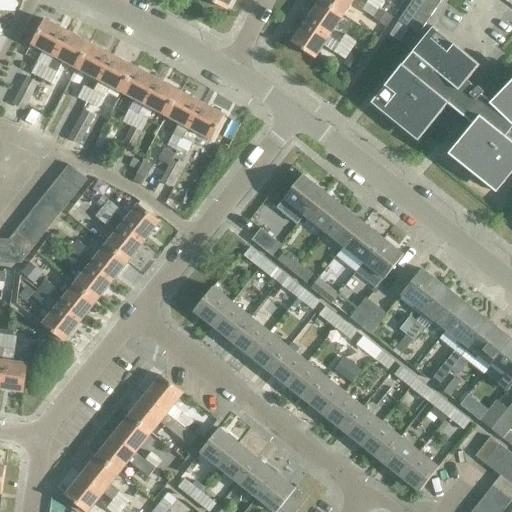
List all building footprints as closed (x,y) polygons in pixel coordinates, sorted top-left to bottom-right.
[(205,0),(227,11),(232,0),(205,0)] [(321,0),(320,0),(306,21),(329,37),(344,15),(321,0)] [(321,0),(344,15),(354,0),(321,0)] [(367,0),(367,1),(379,8),(384,0),(367,0)] [(417,35),(440,0),(411,0),(397,21),(417,35)] [(379,8),(367,1),(362,9),(373,17),(379,8)] [(379,9),(373,18),(385,27),(392,17),(379,9)] [(44,20),(31,46),(43,52),(37,63),(48,69),(67,33),(44,20)] [(306,21),(291,43),(311,57),(314,59),(324,45),(333,52),(339,43),(329,37),(306,21)] [(402,66),(377,96),(378,97),(388,105),(382,112),(382,111),(381,112),(407,134),(408,133),(408,132),(413,125),(423,133),(423,134),(424,135),(448,104),(461,114),(461,113),(474,124),(449,155),(496,193),(511,172),(511,81),(490,104),(482,95),(484,93),(478,87),(476,89),(467,81),(479,66),(432,28),(411,54),(402,66)] [(42,81),(43,82),(50,85),(62,62),(76,70),(90,44),(67,33),(48,69),(42,81)] [(345,34),(339,43),(350,51),(356,42),(345,34)] [(350,51),(339,43),(333,52),(345,59),(350,51)] [(90,44),(76,70),(98,82),(112,56),(90,44)] [(351,51),(343,63),(352,69),(360,57),(351,51)] [(98,82),(93,93),(86,105),(95,109),(101,97),(103,98),(109,87),(121,94),(134,68),(112,56),(98,82)] [(42,81),(48,69),(37,63),(31,75),(42,81)] [(121,94),(133,100),(121,123),(131,128),(143,105),(156,80),(134,68),(121,94)] [(25,78),(10,105),(22,112),(37,85),(25,78)] [(143,105),(131,128),(118,153),(127,158),(152,110),(165,117),(179,92),(156,80),(143,105)] [(86,105),(93,93),(82,87),(76,99),(86,105)] [(201,104),(179,92),(165,117),(178,124),(166,147),(176,152),(183,140),(188,129),(201,104)] [(224,116),(201,104),(188,129),(211,141),(224,116)] [(78,146),(94,117),(82,111),(66,140),(78,146)] [(117,130),(106,124),(95,146),(106,152),(117,130)] [(191,145),(183,140),(176,152),(185,157),(191,145)] [(164,147),(158,158),(169,164),(175,153),(164,147)] [(132,158),(128,167),(135,170),(140,162),(132,158)] [(170,162),(159,183),(170,188),(180,167),(170,162)] [(69,166),(62,175),(80,190),(87,181),(69,166)] [(80,190),(62,175),(55,184),(73,198),(80,190)] [(303,176),(276,209),(296,225),(304,215),(323,192),(303,176)] [(55,184),(48,193),(66,207),(73,198),(55,184)] [(343,208),(323,192),(304,215),(324,231),(343,208)] [(48,193),(40,203),(58,218),(66,207),(48,193)] [(109,200),(102,209),(113,217),(120,209),(109,200)] [(40,203),(32,213),(50,228),(58,218),(40,203)] [(137,205),(121,225),(143,243),(159,223),(137,205)] [(343,208),(324,231),(344,247),(363,223),(343,208)] [(113,217),(102,209),(96,217),(106,226),(113,217)] [(32,213),(24,223),(43,237),(50,228),(32,213)] [(43,237),(24,223),(17,231),(36,246),(43,237)] [(363,223),(344,247),(364,263),(383,239),(363,223)] [(143,243),(121,225),(105,245),(127,263),(143,243)] [(272,256),(281,244),(262,228),(252,241),(272,256)] [(17,231),(10,241),(29,255),(36,246),(17,231)] [(383,239),(364,263),(384,279),(403,255),(383,239)] [(10,241),(0,240),(0,264),(21,265),(29,255),(10,241)] [(77,240),(70,248),(81,257),(88,249),(77,240)] [(127,263),(105,245),(90,265),(112,282),(127,263)] [(259,268),(265,259),(250,247),(243,255),(259,268)] [(81,257),(70,248),(64,257),(74,265),(81,257)] [(292,271),(298,263),(284,252),(277,260),(292,271)] [(265,259),(259,268),(275,280),(281,272),(265,259)] [(29,262),(21,273),(34,282),(42,272),(29,262)] [(298,263),(292,271),(306,283),(313,274),(298,263)] [(112,282),(90,265),(74,284),(96,302),(112,282)] [(424,313),(444,288),(421,270),(401,295),(424,313)] [(296,297),(303,289),(287,277),(281,285),(296,297)] [(319,279),(312,287),(317,291),(332,303),(338,295),(323,283),(319,279)] [(38,288),(49,297),(56,289),(45,280),(38,288)] [(96,302),(74,284),(58,304),(80,322),(96,302)] [(49,297),(38,288),(32,297),(42,305),(49,297)] [(213,327),(232,303),(212,288),(193,311),(213,327)] [(444,288),(424,313),(446,330),(466,305),(444,288)] [(303,289),(296,297),(312,310),(319,302),(303,289)] [(361,327),(377,307),(366,298),(350,318),(361,327)] [(250,318),(232,303),(213,327),(231,342),(250,318)] [(80,322),(58,304),(42,324),(64,342),(80,322)] [(466,305),(446,330),(469,348),(488,323),(466,305)] [(334,327),(341,319),(325,307),(319,315),(334,327)] [(377,307),(361,327),(371,335),(387,315),(377,307)] [(406,335),(416,321),(409,316),(399,329),(406,335)] [(250,318),(231,342),(250,357),(269,333),(250,318)] [(341,319),(334,327),(350,340),(356,332),(341,319)] [(423,327),(416,321),(406,335),(413,340),(423,327)] [(469,348),(491,365),(511,340),(488,323),(469,348)] [(288,348),(269,333),(250,357),(269,372),(288,348)] [(406,335),(395,348),(402,353),(413,340),(406,335)] [(16,337),(6,336),(4,349),(14,350),(16,337)] [(372,357),(378,349),(363,337),(356,345),(372,357)] [(511,384),(511,341),(511,340),(491,365),(504,376),(498,384),(507,391),(511,384)] [(288,348),(269,372),(287,386),(306,363),(296,354),(299,351),(291,344),(288,348)] [(14,350),(4,349),(2,361),(0,374),(0,388),(24,392),(28,364),(12,362),(14,350)] [(394,362),(378,349),(372,357),(388,370),(394,362)] [(450,371),(461,357),(454,352),(433,378),(440,384),(449,373),(450,371)] [(461,357),(450,371),(457,376),(468,363),(461,357)] [(347,362),(338,374),(350,383),(359,371),(347,362)] [(325,378),(306,363),(287,386),(306,401),(325,378)] [(409,387),(415,379),(400,366),(393,374),(409,387)] [(449,373),(438,387),(438,388),(448,395),(459,382),(449,373)] [(194,421),(174,405),(183,394),(161,376),(145,395),(188,429),(194,421)] [(343,393),(325,378),(306,401),(325,416),(343,393)] [(415,379),(409,387),(425,399),(431,391),(415,379)] [(343,393),(325,416),(343,431),(362,408),(343,393)] [(198,437),(188,429),(145,395),(129,416),(151,433),(160,422),(191,446),(198,437)] [(447,417),(454,409),(438,396),(432,404),(447,417)] [(491,429),(507,409),(497,400),(481,421),(491,429)] [(381,423),(362,408),(343,431),(362,446),(381,423)] [(454,409),(447,417),(463,430),(470,422),(454,409)] [(510,430),(511,427),(511,412),(507,409),(491,429),(503,439),(510,430)] [(151,433),(129,416),(113,436),(135,453),(151,433)] [(399,437),(381,423),(362,446),(380,461),(399,437)] [(220,469),(239,445),(220,429),(201,453),(220,469)] [(511,431),(510,430),(503,439),(511,445),(511,443),(511,431)] [(113,436),(97,456),(119,473),(129,460),(149,476),(155,469),(144,460),(135,453),(113,436)] [(418,452),(399,437),(380,461),(399,476),(418,452)] [(486,464),(501,446),(490,438),(476,456),(486,464)] [(257,460),(239,445),(220,469),(238,484),(257,460)] [(501,446),(486,464),(497,473),(504,464),(511,454),(501,446)] [(144,460),(155,469),(161,460),(151,452),(144,460)] [(418,452),(399,476),(419,492),(438,468),(418,452)] [(119,473),(97,456),(82,475),(104,492),(113,500),(124,508),(130,501),(110,485),(119,473)] [(276,475),(257,460),(238,484),(257,498),(276,475)] [(511,469),(504,464),(497,473),(500,476),(511,485),(511,469)] [(86,511),(88,511),(103,493),(104,492),(82,475),(66,495),(86,511)] [(276,475),(257,498),(273,511),(277,511),(279,510),(282,511),(296,511),(309,496),(296,486),(294,489),(276,475)] [(511,499),(511,485),(500,476),(493,485),(511,500),(511,499)] [(194,500),(200,491),(191,484),(185,479),(178,487),(194,500)] [(194,480),(191,484),(200,491),(203,488),(194,480)] [(493,485),(485,495),(504,510),(511,500),(493,485)] [(200,491),(194,500),(209,511),(216,504),(200,491)] [(156,509),(160,511),(165,511),(168,508),(176,499),(169,493),(156,509)] [(502,511),(504,510),(485,495),(478,505),(487,511),(502,511)] [(113,500),(112,501),(106,509),(110,511),(120,511),(124,508),(113,500)]
